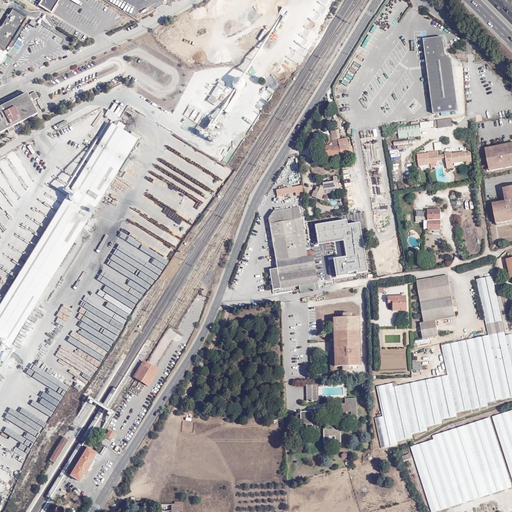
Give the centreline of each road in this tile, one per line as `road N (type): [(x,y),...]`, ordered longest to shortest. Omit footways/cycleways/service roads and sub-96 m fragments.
road 1 (secondary): [(220,294),(268,176),(377,0)]
road 2 (residential): [(220,294),(300,295),(494,252)]
road 3 (secondary): [(93,511),(192,354),(220,294)]
road 4 (residential): [(0,91),(191,0)]
road 5 (unknown): [(126,72),(57,100),(30,88),(62,86),(119,60)]
road 6 (track): [(511,401),(405,445),(428,511)]
road 7 (residential): [(0,152),(107,96),(132,97),(163,115)]
road 8 (unknown): [(119,60),(145,55),(174,75),(166,90),(126,72)]
